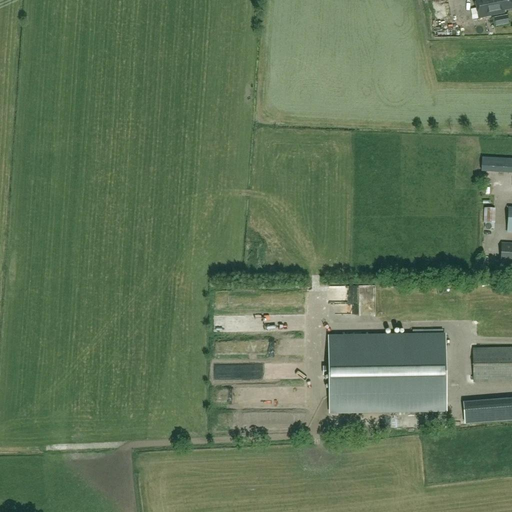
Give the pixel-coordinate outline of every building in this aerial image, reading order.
[(474,0),(478,19),(504,13),(504,11),(511,9),(511,4),(511,0),(474,0)] [(494,18),(496,27),(508,24),(507,16),(494,18)] [(481,210),(482,224),(492,223),(492,209),(481,210)] [(511,264),(511,244),(502,244),(501,264),(511,264)] [(330,412),(446,410),(445,336),(329,338),(330,412)] [(511,348),(473,349),(474,383),(511,382),(511,348)]
